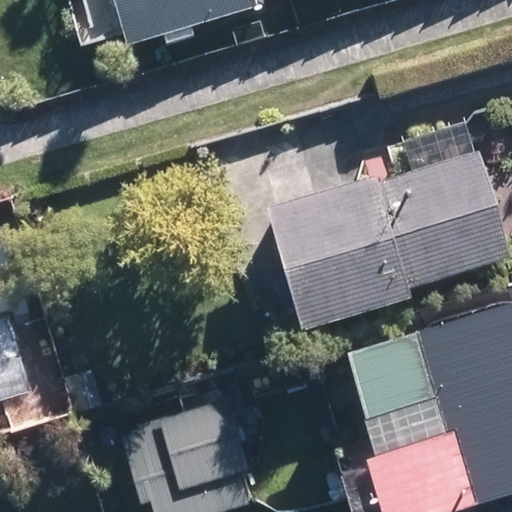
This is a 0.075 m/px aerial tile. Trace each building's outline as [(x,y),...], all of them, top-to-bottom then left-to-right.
[(128,0),(136,24),(220,0),(128,0)] [(475,152),(277,209),(306,310),(504,253),(475,152)] [(397,511),(511,479),(511,304),(357,349),(371,397),(438,378),(454,430),(377,452),(394,511),(397,511)] [(0,390),(22,384),(4,321),(0,322),(0,390)] [(215,403),(134,428),(159,511),(182,511),(243,494),(215,403)] [(383,511),(366,438),(335,446),(350,511),(383,511)] [(327,511),(331,453),(270,450),(267,509),(321,511),(327,511)]
